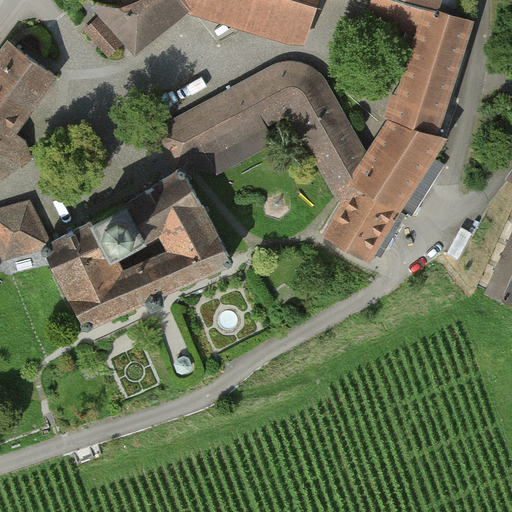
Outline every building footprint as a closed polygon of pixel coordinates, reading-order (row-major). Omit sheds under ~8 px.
[(144,0),(113,24),(137,54),(181,20),(165,0),(144,0)] [(180,0),(188,11),(288,44),(305,43),(318,0),(180,0)] [(426,9),(390,119),(438,134),(474,24),(426,9)] [(12,41),(0,57),(0,178),(31,157),(25,138),(15,130),(57,74),(12,41)] [(278,62),(162,125),(187,176),(289,116),(335,197),(366,150),(322,72),(313,65),(299,61),(288,61),(278,62)] [(390,119),(324,228),(363,253),(438,134),(390,119)] [(189,177),(46,245),(84,326),(227,258),(189,177)] [(29,203),(0,210),(0,240),(5,255),(48,241),(29,203)] [(511,237),(485,293),(511,306),(511,237)]
